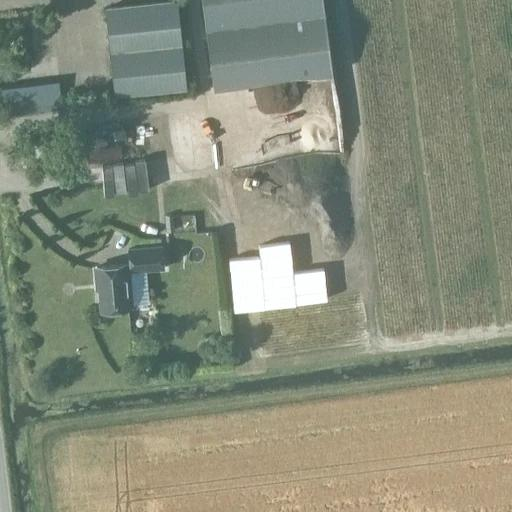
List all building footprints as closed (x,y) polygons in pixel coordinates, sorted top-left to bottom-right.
[(332,73),(322,0),(201,0),(213,88),(332,73)] [(190,90),(179,3),(109,11),(119,98),(190,90)] [(172,213),(165,214),(167,230),(173,229),(172,213)] [(129,250),(130,264),(131,272),(164,269),(162,247),(129,250)] [(131,272),(130,264),(97,267),(101,311),(129,309),(126,272),(131,272)]
